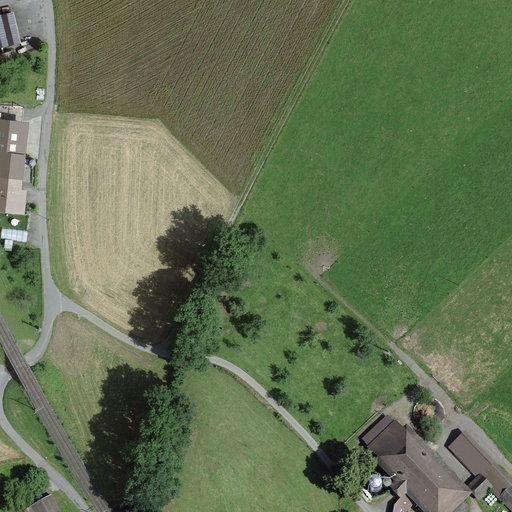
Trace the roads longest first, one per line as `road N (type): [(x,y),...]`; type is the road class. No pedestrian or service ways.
road 1 (track): [(162,352),(347,0)]
road 2 (unclassified): [(50,297),(149,349),(241,373),(368,511)]
road 3 (unclassified): [(50,297),(47,0)]
road 4 (unclassified): [(88,511),(0,416)]
